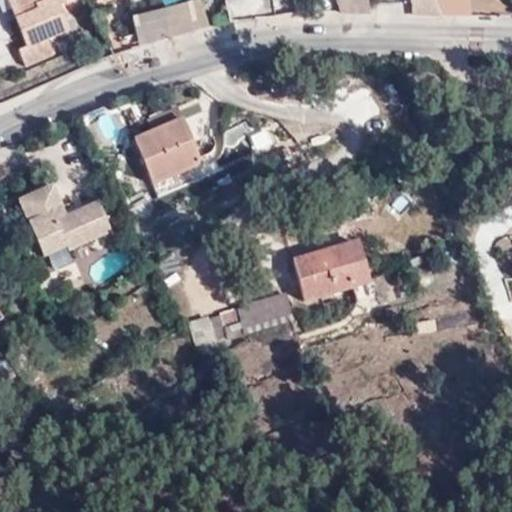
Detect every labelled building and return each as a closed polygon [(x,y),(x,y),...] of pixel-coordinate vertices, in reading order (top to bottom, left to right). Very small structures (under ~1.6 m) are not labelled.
[(0,0),(0,5),(2,10),(9,7),(26,47),(18,50),(25,65),(52,54),(45,39),(69,29),(56,0),(0,0)] [(201,0),(172,0),(128,11),(136,43),(208,25),(201,0)] [(311,0),(310,19),(368,17),(363,0),(311,0)] [(407,0),(411,17),(438,18),(435,12),(428,0),(407,0)] [(428,0),(435,12),(448,9),(445,0),(428,0)] [(152,133),(180,121),(182,120),(176,107),(146,120),(152,133)] [(152,133),(134,140),(152,184),(199,164),(180,121),(152,133)] [(97,204),(65,218),(60,220),(56,212),(62,210),(61,208),(51,187),(17,202),(42,258),(68,246),(70,251),(110,233),(97,204)] [(65,218),(62,210),(56,212),(60,220),(65,218)] [(371,288),(358,250),(295,267),(308,307),(371,288)] [(297,327),(288,297),(237,308),(238,315),(210,323),(217,360),(228,360),(236,356),(238,343),(297,327)]
